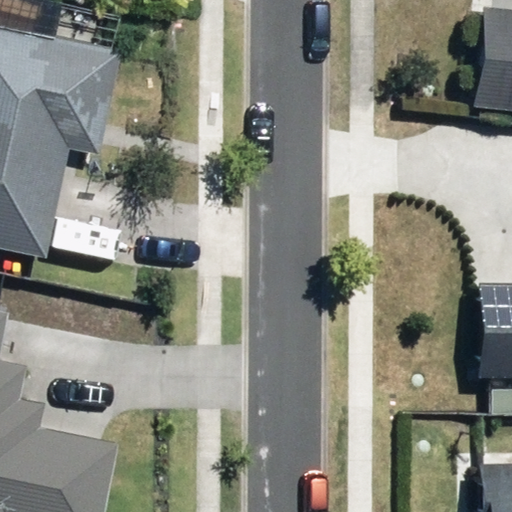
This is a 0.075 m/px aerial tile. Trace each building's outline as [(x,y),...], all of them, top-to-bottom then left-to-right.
[(511,11),(472,7),(462,106),(511,111),(511,11)] [(0,249),(35,256),(58,149),(88,155),(109,50),(43,36),(42,41),(0,31),(0,249)] [(511,282),(464,282),(462,377),(511,377),(511,282)] [(0,511),(92,511),(106,444),(27,427),(33,400),(8,395),(14,365),(0,361),(0,511)] [(511,511),(511,462),(467,463),(467,511),(511,511)]
